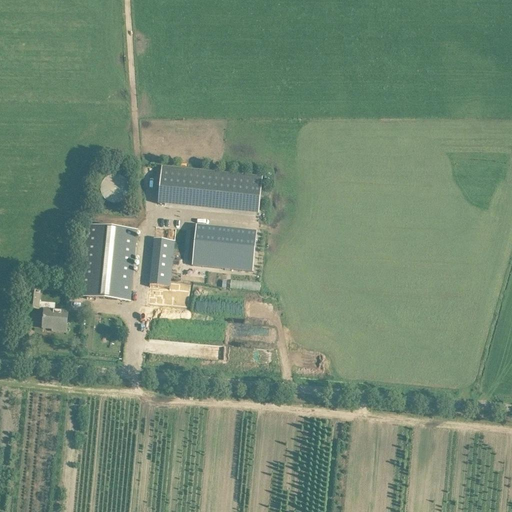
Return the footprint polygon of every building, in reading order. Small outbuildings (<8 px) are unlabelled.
[(162,169),(159,197),(170,198),(172,170),(162,169)] [(87,226),(81,287),(80,297),(130,302),(137,231),(87,226)] [(192,266),(252,273),(256,233),(197,226),(192,266)] [(170,283),(174,241),(154,239),(150,287),(170,289),(170,283)] [(188,307),(190,291),(180,290),(180,284),(181,284),(180,284),(170,283),(170,289),(150,287),(148,303),(168,305),(188,307)] [(29,291),(28,299),(28,309),(39,310),(40,292),(29,291)] [(44,312),(44,319),(43,329),(58,331),(58,333),(66,333),(68,314),(44,312)]
